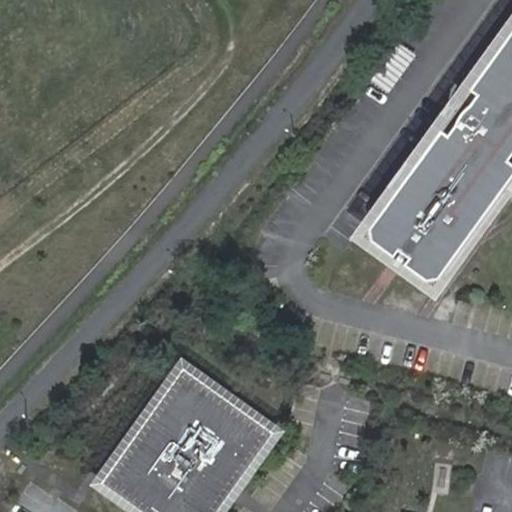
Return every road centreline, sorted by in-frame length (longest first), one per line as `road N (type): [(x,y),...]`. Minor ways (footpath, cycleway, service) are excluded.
road 1 (unclassified): [(371,0),(236,168),(0,422)]
road 2 (track): [(264,0),(165,132),(0,268)]
